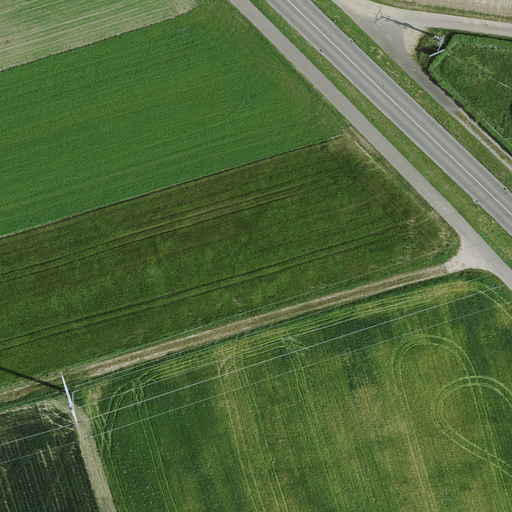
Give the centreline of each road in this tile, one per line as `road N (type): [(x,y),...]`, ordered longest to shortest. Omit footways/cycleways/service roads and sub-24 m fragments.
road 1 (track): [(0,395),(487,254)]
road 2 (track): [(236,0),(511,281)]
road 3 (primary): [(287,0),(511,216)]
road 4 (track): [(511,163),(356,11)]
road 5 (track): [(343,0),(356,11),(511,32)]
